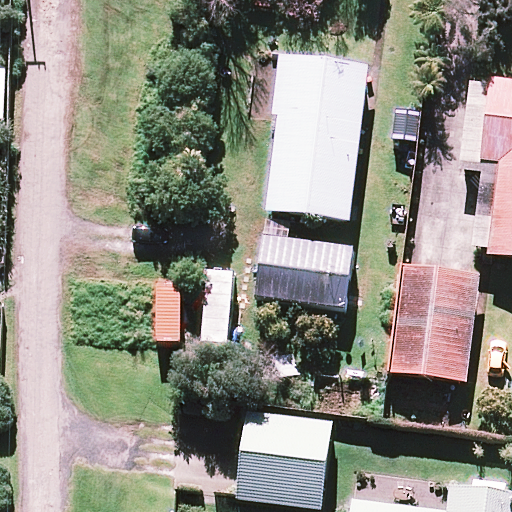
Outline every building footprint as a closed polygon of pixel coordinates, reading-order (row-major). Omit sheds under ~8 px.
[(369,67),(280,57),(273,118),(278,119),(267,214),(351,224),(369,67)] [(511,82),(491,80),(481,164),(501,167),(490,255),(511,257),(511,82)] [(264,238),(256,300),(345,311),(353,250),(264,238)] [(481,278),(406,268),(392,374),(467,384),(481,278)] [(239,497),(239,501),(322,510),(332,425),(249,416),(239,497)] [(511,511),(511,492),(453,486),(449,511),(428,511),(354,503),(352,511),(511,511)]
